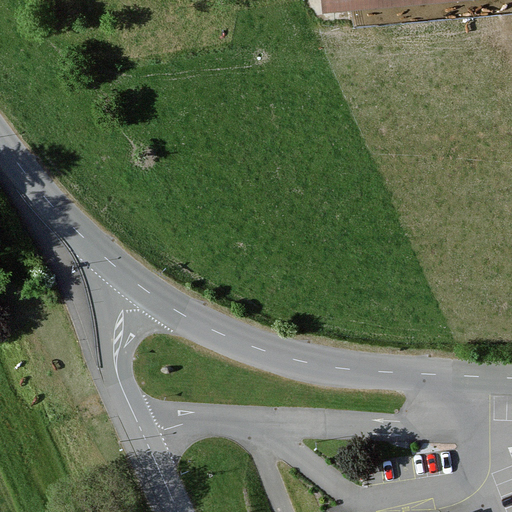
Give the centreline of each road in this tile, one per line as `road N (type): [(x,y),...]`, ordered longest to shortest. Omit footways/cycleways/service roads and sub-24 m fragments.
road 1 (tertiary): [(135,283),(235,339),(310,362),(511,378)]
road 2 (tertiary): [(135,283),(114,337),(120,385),(179,511)]
road 3 (tertiary): [(0,141),(44,197),(135,283)]
